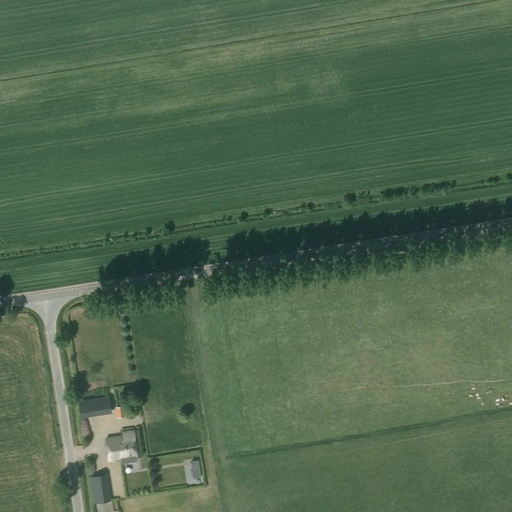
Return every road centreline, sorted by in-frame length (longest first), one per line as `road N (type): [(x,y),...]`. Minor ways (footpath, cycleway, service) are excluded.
road 1 (tertiary): [(46,293),(511,221)]
road 2 (unclassified): [(80,511),(46,293)]
